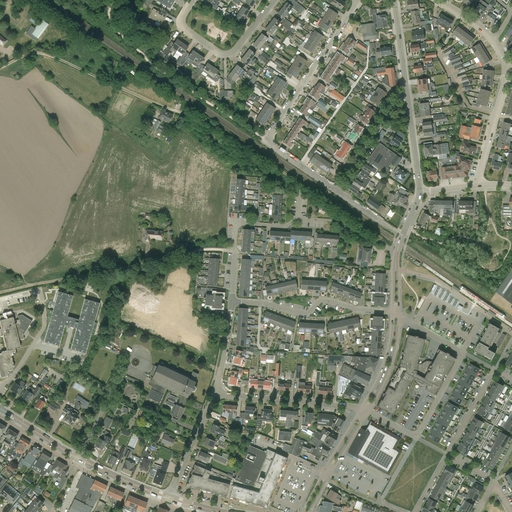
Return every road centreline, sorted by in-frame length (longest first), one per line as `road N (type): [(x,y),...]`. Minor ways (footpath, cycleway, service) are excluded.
road 1 (track): [(300,189),(213,124),(46,54),(0,68)]
road 2 (residential): [(335,190),(272,146),(269,135),(357,0)]
road 3 (secondary): [(170,500),(79,458),(0,408)]
road 4 (residential): [(392,311),(319,300),(302,313),(230,301)]
road 5 (residential): [(274,0),(228,53),(181,23),(192,0)]
road 6 (residential): [(362,408),(213,393)]
road 7 (residential): [(477,185),(505,65)]
road 8 (residential): [(335,190),(406,90)]
